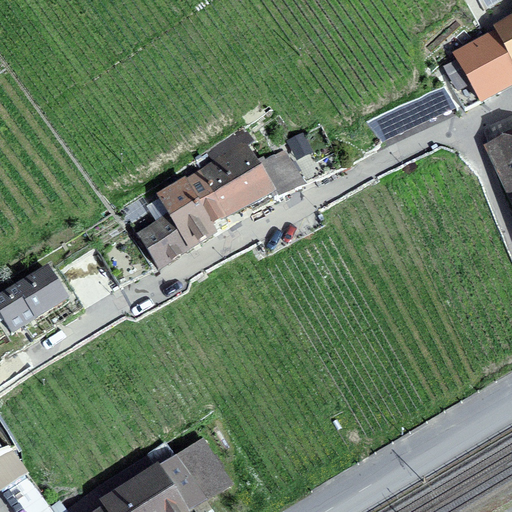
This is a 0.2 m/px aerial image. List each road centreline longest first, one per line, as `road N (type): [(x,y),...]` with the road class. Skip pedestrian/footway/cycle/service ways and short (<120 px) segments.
road 1 (residential): [(456,128),(269,219),(0,380)]
road 2 (tertiary): [(454,436),(327,511)]
road 3 (residential): [(511,234),(456,128)]
